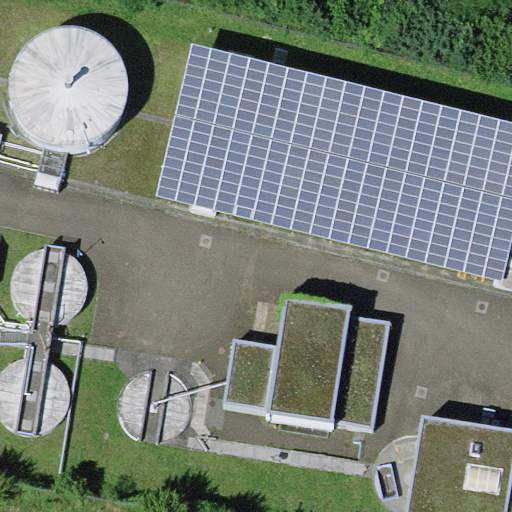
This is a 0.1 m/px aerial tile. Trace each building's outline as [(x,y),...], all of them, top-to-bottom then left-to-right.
[(10,100),(11,120),(19,139),(33,154),(51,163),(72,166),(92,162),(109,151),(121,136),(128,119),(129,100),(124,82),(114,67),(99,55),(82,48),(63,47),(45,52),(28,63),(16,80),(10,100)] [(12,286),(11,298),(15,310),(22,320),(32,328),(43,332),(56,332),(67,328),(78,320),(86,309),(89,295),(87,282),(81,270),(71,261),(59,255),(45,255),(34,258),(23,265),(16,274),(12,286)] [(391,332),(284,316),(278,358),(232,351),(222,417),(268,423),(266,434),(334,444),(336,432),(375,438),(391,332)] [(0,418),(6,427),(16,435),(27,439),(40,439),(52,435),(62,427),(70,416),(73,402),(71,389),(65,377),(55,368),(43,362),(29,362),(18,365),(7,372),(0,381),(0,418)] [(511,511),(511,448),(421,435),(408,511),(511,511)]
